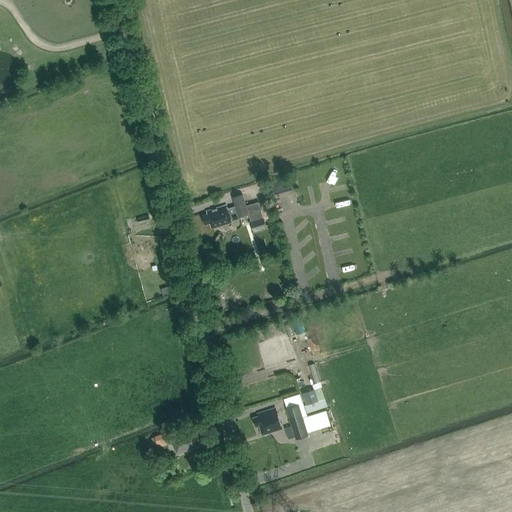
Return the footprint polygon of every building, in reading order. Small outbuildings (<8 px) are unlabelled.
[(290,176),(271,181),(275,193),(293,187),(290,176)] [(254,232),(267,227),(258,201),(246,205),(242,193),(233,197),(236,205),(228,207),(226,203),(206,211),(207,213),(202,215),(205,224),(210,222),(212,228),(232,221),(241,218),(240,216),(249,213),(251,220),(250,221),(254,232)] [(137,218),(139,224),(150,221),(149,215),(137,218)] [(255,276),(229,281),(231,290),(239,288),(241,296),(258,292),(256,285),(257,284),(255,276)] [(287,288),(282,294),(288,298),(292,292),(287,288)] [(321,381),(315,362),(310,364),(315,382),(321,381)] [(321,386),(302,393),(306,404),(304,405),(307,413),(328,406),(321,386)] [(283,398),(296,438),(308,434),(302,413),(306,412),(300,393),(283,398)] [(256,426),(259,425),(262,434),(282,427),(276,409),(274,406),(258,412),(259,415),(253,417),(256,426)] [(177,454),(188,451),(187,448),(200,444),(196,430),(182,434),(182,432),(171,436),(177,454)] [(157,443),(158,447),(169,443),(166,432),(154,436),(155,437),(152,438),(154,444),(157,443)]
